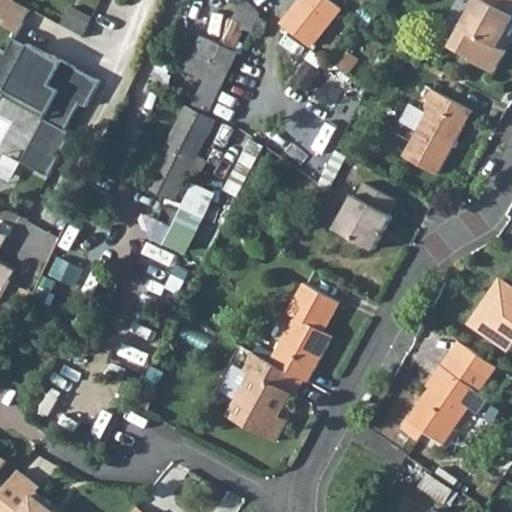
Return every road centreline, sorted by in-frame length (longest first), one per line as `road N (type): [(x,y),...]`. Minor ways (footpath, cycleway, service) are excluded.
road 1 (residential): [(305,497),(312,464),(435,253),(486,206),(511,160)]
road 2 (residential): [(55,451),(95,469),(139,465),(150,445),(305,497)]
